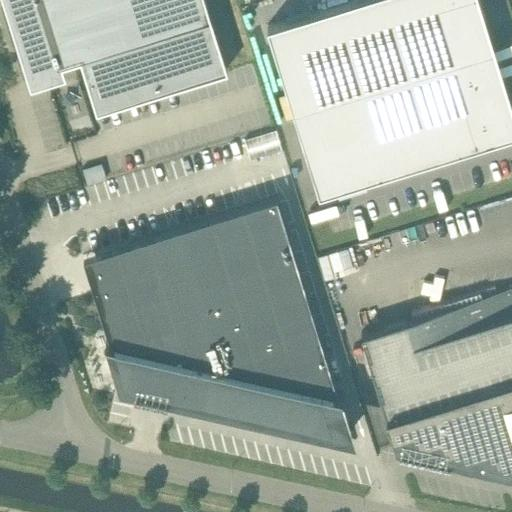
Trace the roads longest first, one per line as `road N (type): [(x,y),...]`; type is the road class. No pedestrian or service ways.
road 1 (unclassified): [(74,446),(371,511)]
road 2 (unclassified): [(74,446),(0,183)]
road 3 (unknown): [(511,294),(401,333),(414,372),(429,375),(511,349)]
road 4 (unknown): [(339,296),(511,244)]
